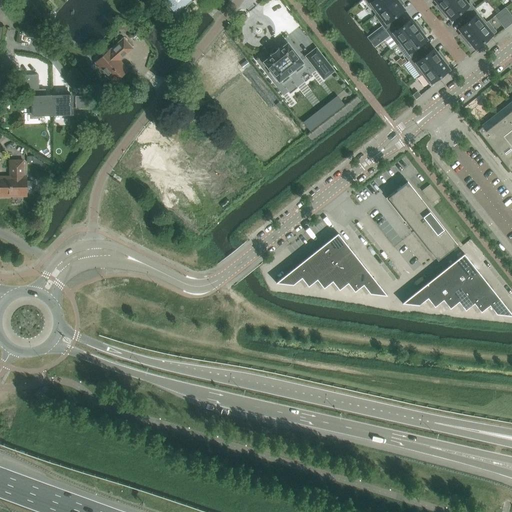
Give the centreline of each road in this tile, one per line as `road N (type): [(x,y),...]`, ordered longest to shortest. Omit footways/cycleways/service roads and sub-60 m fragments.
road 1 (residential): [(475,77),(221,278),(193,287),(147,265)]
road 2 (secondary): [(433,426),(145,361),(57,328)]
road 3 (secondary): [(50,343),(162,381),(392,434)]
road 4 (residential): [(91,245),(104,175),(238,0)]
road 5 (motorway): [(392,434),(511,474)]
road 6 (secondary): [(392,434),(511,461)]
